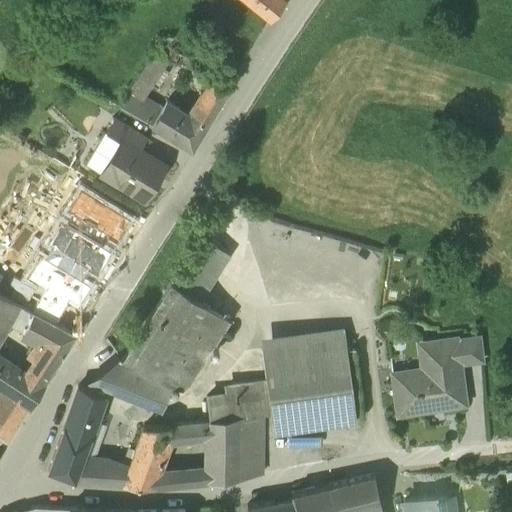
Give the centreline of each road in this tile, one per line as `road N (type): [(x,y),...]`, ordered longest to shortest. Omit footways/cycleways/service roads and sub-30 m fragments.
road 1 (residential): [(4,484),(307,0)]
road 2 (residential): [(4,484),(61,495),(241,493),(361,465),(511,449)]
